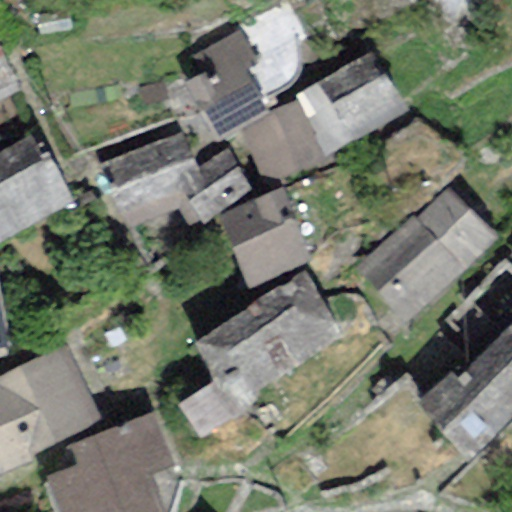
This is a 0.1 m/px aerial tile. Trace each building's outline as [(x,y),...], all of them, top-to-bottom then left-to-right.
[(241,32),(191,57),(199,73),(184,81),(214,139),(239,127),(268,112),(246,69),(257,64),(241,32)] [(0,101),(22,90),(0,47),(0,101)] [(369,53),(294,96),(296,102),(323,154),(329,151),(405,110),(369,53)] [(296,102),(268,112),(239,127),(263,189),(332,161),(329,151),(323,154),(296,102)] [(34,134),(0,152),(0,244),(73,202),(34,134)] [(181,135),(104,163),(114,192),(100,197),(113,233),(177,209),(188,227),(198,220),(200,225),(249,190),(227,149),(194,170),(181,135)] [(281,188),(216,215),(247,289),(312,263),(281,188)] [(412,215),(357,265),(407,322),(463,272),(497,236),(448,188),(416,219),(412,215)] [(305,272),(194,344),(217,379),(177,404),(201,438),(249,411),(258,390),(345,333),(305,272)] [(467,461),(511,414),(511,319),(456,378),(447,369),(417,401),(424,411),(467,461)] [(67,348),(0,378),(0,474),(103,427),(67,348)] [(69,447),(77,467),(44,479),(56,511),(161,511),(148,478),(175,468),(154,414),(69,447)]
